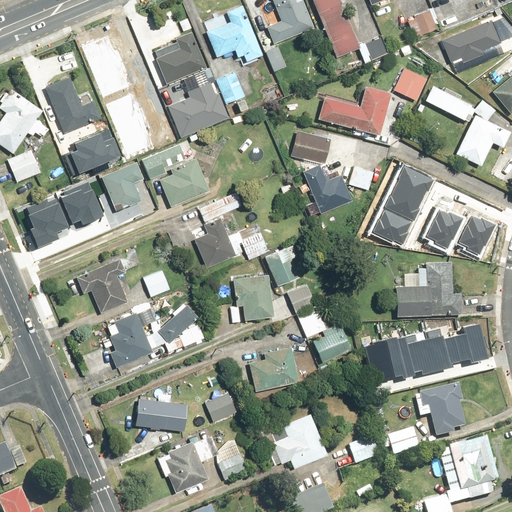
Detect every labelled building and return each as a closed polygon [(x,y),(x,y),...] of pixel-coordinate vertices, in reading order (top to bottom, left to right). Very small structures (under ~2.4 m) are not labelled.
[(313,30),(301,0),(270,0),(280,23),(266,28),(273,45),(313,30)] [(340,0),(310,0),(335,58),(360,48),(340,0)] [(261,57),(241,8),(225,14),(229,24),(205,33),(216,59),(234,52),(237,59),(242,57),(244,63),(261,57)] [(432,9),(406,20),(414,38),(439,27),(432,9)] [(490,19),(442,38),(451,60),(461,56),(462,59),(482,50),(481,47),(499,40),(490,19)] [(154,60),(165,85),(205,68),(190,33),(174,40),(178,49),(154,60)] [(277,46),(265,51),(274,71),(286,66),(277,46)] [(136,113),(139,59),(112,58),(109,111),(136,113)] [(425,79),(404,68),(394,90),(415,101),(425,79)] [(235,72),(216,80),(225,102),(244,95),(235,72)] [(511,76),(492,93),(511,116),(511,115),(511,76)] [(68,78),(44,88),(63,133),(99,118),(93,102),(80,108),(68,78)] [(188,94),(167,103),(180,136),(229,116),(218,89),(215,90),(211,80),(186,90),(188,94)] [(431,85),(424,100),(467,121),(474,106),(431,85)] [(322,98),(316,121),(379,137),(390,95),(364,88),(359,107),(322,98)] [(0,119),(0,147),(12,155),(42,113),(8,90),(0,101),(0,112),(4,115),(0,119)] [(482,99),(474,109),(486,119),(494,109),(482,99)] [(474,116),(454,155),(481,169),(493,146),(502,150),(510,135),(474,116)] [(78,148),(66,153),(74,173),(122,153),(114,134),(102,139),(99,131),(75,141),(78,148)] [(296,132),(289,157),(324,166),(330,140),(296,132)] [(178,145),(141,161),(149,179),(165,173),(163,169),(185,160),(178,145)] [(29,149),(7,158),(17,182),(39,172),(29,149)] [(171,175),(158,180),(171,208),(209,192),(194,158),(168,169),(171,175)] [(101,175),(113,211),(145,200),(139,182),(144,180),(137,162),(101,175)] [(319,165),(302,172),(319,214),(351,202),(340,176),(329,181),(327,177),(324,178),(319,165)] [(353,166),(348,182),(368,189),(374,173),(353,166)] [(405,167),(396,186),(425,200),(434,181),(405,167)] [(61,193),(72,222),(82,218),(84,224),(106,216),(92,181),(61,193)] [(396,186),(386,207),(416,220),(425,200),(396,186)] [(235,193),(198,208),(203,221),(240,206),(235,193)] [(30,230),(36,247),(58,238),(56,232),(70,227),(58,196),(26,208),(33,228),(30,230)] [(439,208),(427,235),(437,240),(435,243),(448,249),(462,219),(439,208)] [(383,210),(375,231),(403,243),(412,223),(383,210)] [(471,216),(458,242),(469,247),(467,251),(480,257),(494,226),(471,216)] [(207,235),(193,241),(206,270),(235,257),(219,219),(203,226),(207,235)] [(292,247),(264,259),(276,288),(298,279),(290,261),(297,258),(292,247)] [(395,282),(396,312),(461,308),(459,287),(451,287),(449,256),(416,257),(418,281),(395,282)] [(118,260),(74,280),(81,296),(90,292),(100,314),(126,303),(115,278),(124,274),(118,260)] [(163,269),(143,276),(151,297),(170,289),(163,269)] [(273,318),(267,276),(230,281),(234,309),(241,308),(243,322),(273,318)] [(305,282),(286,290),(304,334),(323,326),(305,282)] [(198,317),(184,301),(171,313),(173,315),(156,330),(168,343),(178,335),(184,349),(204,339),(198,322),(190,324),(198,317)] [(152,354),(135,314),(112,324),(117,333),(107,337),(113,352),(107,354),(114,370),(152,354)] [(465,330),(452,333),(458,355),(467,353),(468,358),(485,353),(477,320),(463,324),(465,330)] [(326,334),(313,340),(320,362),(350,352),(341,324),(325,329),(326,334)] [(426,329),(427,336),(434,365),(448,362),(447,358),(458,355),(452,333),(438,337),(436,326),(426,329)] [(383,336),(390,369),(400,367),(401,371),(410,370),(409,366),(404,341),(403,334),(394,336),(394,334),(383,336)] [(364,342),(370,376),(380,374),(380,371),(390,369),(383,336),(370,339),(371,341),(364,342)] [(427,336),(404,341),(409,366),(419,364),(420,368),(434,365),(427,336)] [(248,359),(254,388),(297,378),(290,343),(261,349),(263,356),(248,359)] [(457,380),(411,391),(417,414),(429,411),(434,433),(453,429),(452,426),(464,423),(458,398),(461,398),(457,380)] [(227,391),(203,401),(212,421),(235,410),(227,391)] [(185,400),(136,395),(134,423),(182,428),(185,400)] [(326,449),(308,408),(266,426),(280,460),(289,456),(292,464),(326,449)] [(418,428),(386,435),(386,437),(331,449),(338,470),(376,457),(374,450),(390,447),(393,456),(422,445),(418,428)] [(192,439),(191,437),(166,448),(169,454),(163,456),(169,469),(166,470),(174,488),(206,474),(200,458),(218,450),(210,432),(192,439)] [(484,432),(447,442),(459,488),(467,486),(469,496),(493,490),(489,478),(496,476),(484,432)] [(3,440),(0,441),(0,473),(14,468),(13,465),(25,460),(18,444),(7,448),(3,440)] [(20,484),(0,491),(0,505),(2,511),(44,511),(40,503),(30,507),(20,484)] [(322,484),(289,497),(294,511),(325,511),(332,509),(322,484)] [(213,511),(209,502),(185,511),(213,511)]
